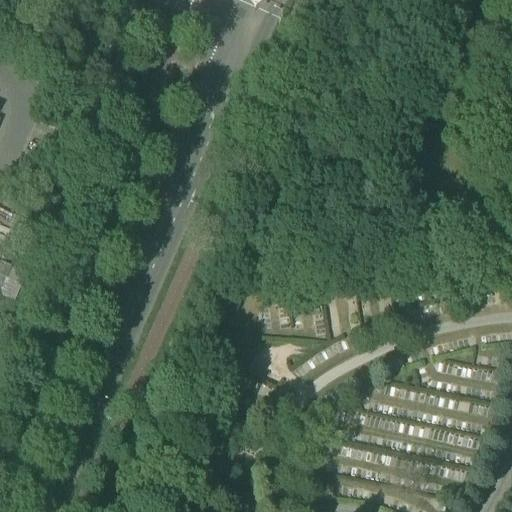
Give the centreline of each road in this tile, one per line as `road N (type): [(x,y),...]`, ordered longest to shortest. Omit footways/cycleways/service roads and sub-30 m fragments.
road 1 (secondary): [(139,278),(171,238),(261,27)]
road 2 (secondary): [(225,25),(147,220),(139,278)]
road 3 (secondary): [(40,511),(139,278)]
